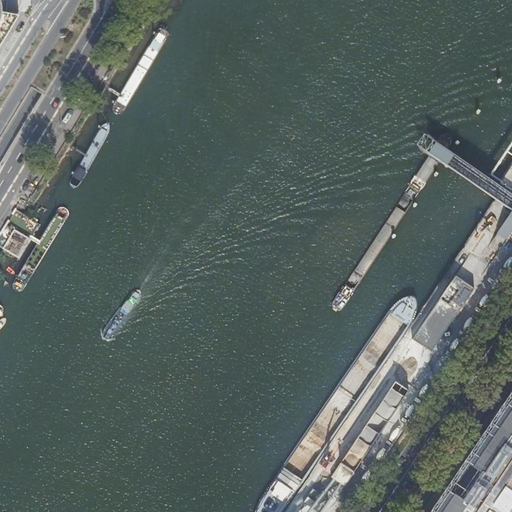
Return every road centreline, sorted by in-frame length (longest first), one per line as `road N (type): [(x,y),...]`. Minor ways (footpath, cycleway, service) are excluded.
road 1 (primary): [(511,319),(380,511)]
road 2 (primary): [(73,0),(0,121)]
